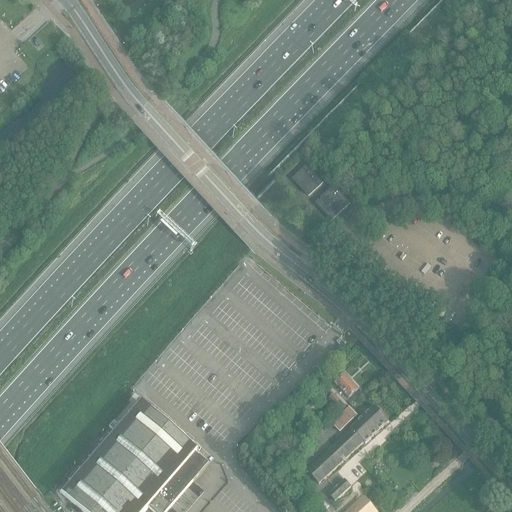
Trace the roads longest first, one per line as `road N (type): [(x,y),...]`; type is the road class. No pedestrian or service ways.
road 1 (tertiary): [(511,476),(354,312),(246,219),(124,84),(67,0)]
road 2 (motorway): [(0,412),(392,0)]
road 3 (motorway): [(341,0),(0,359)]
